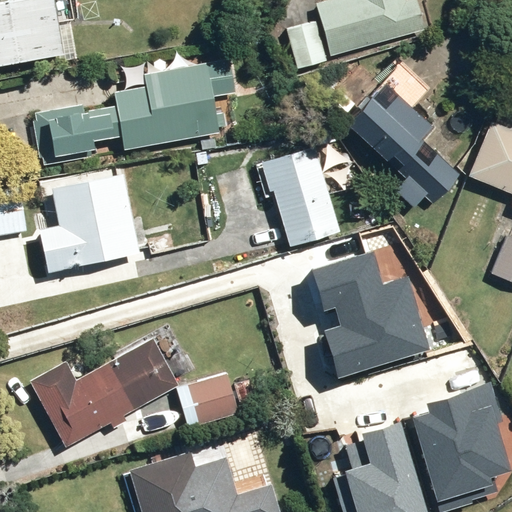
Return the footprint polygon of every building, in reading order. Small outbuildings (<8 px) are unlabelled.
[(0,66),(55,56),(56,64),(76,60),(68,19),(72,18),(68,0),(22,0),(0,4),(0,66)] [(338,0),(309,9),(313,21),(325,61),(423,31),(413,0),(410,0),(401,3),(400,0),(338,0)] [(293,71),(325,61),(313,21),(281,31),(293,71)] [(35,114),(41,159),(85,152),(83,143),(113,138),(115,153),(211,138),(210,128),(216,127),(214,109),(206,110),(204,100),(227,96),(225,85),(213,87),(209,61),(136,72),(138,90),(105,95),(107,111),(83,114),(82,107),(35,114)] [(374,114),(358,99),(343,115),(395,163),(425,130),(389,97),(374,114)] [(511,135),(481,123),(460,179),(509,198),(505,210),(511,213),(511,135)] [(252,165),(262,193),(265,192),(283,249),(334,232),(306,147),(252,165)] [(131,256),(114,176),(42,191),(49,226),(27,230),(36,276),(131,256)] [(0,192),(0,234),(21,230),(13,190),(0,192)] [(511,232),(507,230),(487,274),(511,286),(511,232)] [(306,269),(330,376),(425,355),(408,276),(376,283),(370,255),(306,269)] [(195,370),(167,325),(109,361),(113,369),(108,372),(103,363),(69,384),(57,365),(22,386),(61,449),(101,424),(105,431),(120,422),(118,418),(195,370)] [(220,376),(171,389),(182,429),(231,415),(220,376)] [(509,449),(489,382),(430,399),(431,403),(405,410),(433,507),(492,490),(490,482),(509,449)] [(428,511),(400,414),(361,425),(367,447),(334,457),(350,511),(428,511)] [(184,452),(118,472),(130,511),(272,511),(265,486),(230,496),(219,459),(189,468),(184,452)]
